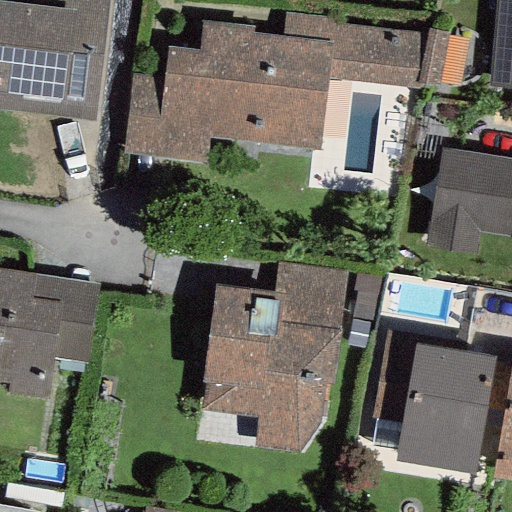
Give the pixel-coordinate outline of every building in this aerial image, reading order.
[(18,0),(18,4),(0,1),(0,111),(93,122),(107,0),(18,0)] [(511,0),(495,0),(488,87),(511,89),(511,0)] [(331,43),(327,77),(421,89),(422,85),(417,83),(426,34),(345,24),(345,20),(285,13),(282,37),(331,43)] [(206,166),(209,137),(318,150),(327,77),(331,43),(282,37),(252,34),(252,26),(199,20),(196,50),(164,46),(161,78),(128,74),(119,156),(206,166)] [(426,34),(417,83),(422,85),(437,88),(438,83),(448,36),(449,33),(428,29),(426,34)] [(467,40),(448,36),(438,83),(458,86),(467,40)] [(511,160),(440,149),(425,247),(475,255),(478,233),(511,238),(511,160)] [(258,417),(253,448),(297,455),(320,423),(323,386),(330,388),(345,272),(276,262),(271,294),(214,287),(200,383),(204,384),(200,411),(258,417)] [(5,395),(47,401),(53,358),(65,280),(0,269),(0,384),(7,385),(5,395)] [(381,278),(355,273),(351,290),(357,291),(351,318),(372,322),(381,278)] [(99,285),(65,280),(53,358),(87,363),(99,285)] [(346,345),(363,349),(367,323),(350,320),(346,345)] [(415,345),(417,335),(386,330),(369,419),(400,424),(415,345)] [(494,359),(415,345),(400,424),(394,462),(473,476),(494,359)] [(511,482),(511,360),(490,479),(511,482)]
